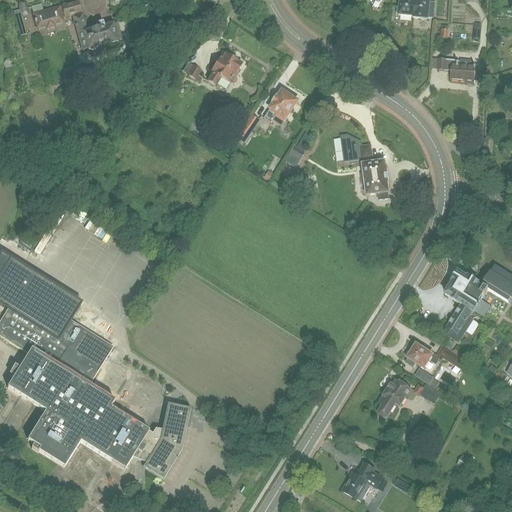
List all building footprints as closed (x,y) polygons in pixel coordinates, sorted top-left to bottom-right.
[(413,19),(414,0),(399,0),(398,16),(413,17),(413,19)] [(414,0),(413,19),(428,20),(428,18),(434,19),(435,3),(430,3),(429,0),(414,0)] [(87,32),(82,14),(81,13),(78,1),(71,3),(70,2),(60,4),(61,7),(64,19),(72,17),(73,17),(78,35),(82,51),(87,50),(91,52),(95,51),(97,47),(107,44),(108,48),(118,45),(117,41),(121,40),(118,31),(115,32),(113,25),(117,24),(117,23),(104,27),(103,22),(98,24),(99,28),(87,32)] [(28,14),(26,3),(18,4),(20,15),(28,14)] [(38,30),(46,28),(46,30),(55,28),(55,25),(64,23),(63,20),(64,19),(61,7),(33,14),(38,30)] [(220,78),(230,84),(241,65),(237,62),(237,61),(237,60),(237,59),(237,58),(236,58),(236,57),(235,57),(234,57),(233,57),(232,57),(232,58),(231,58),(231,59),(225,55),(223,53),(219,59),(211,72),(213,73),(207,82),(214,86),(220,78)] [(458,62),(439,60),(438,71),(451,73),(450,81),(465,82),(465,84),(474,85),(475,68),(460,67),(460,62),(458,62)] [(182,72),(199,83),(202,78),(198,76),(201,71),(193,66),(193,67),(188,63),(182,72)] [(285,121),(297,102),(292,99),(292,98),(291,97),(291,96),(290,96),(289,95),(288,95),(287,95),(282,92),(278,98),(276,96),(271,103),(273,105),(270,110),(270,111),(264,120),(270,124),(276,115),(285,121)] [(251,132),(258,121),(252,117),(244,128),(251,132)] [(308,127),(296,148),(302,152),(314,131),(308,127)] [(348,138),(342,139),(345,164),(362,161),(363,166),(373,164),(372,160),(373,160),(371,146),(362,148),(361,143),(348,138)] [(289,154),(284,162),(296,169),(300,160),(301,161),(305,154),(293,147),(289,154)] [(384,165),(384,163),(373,164),(363,166),(364,175),(361,176),(362,186),(365,186),(367,196),(377,195),(378,201),(388,200),(387,193),(388,193),(388,191),(390,189),(389,185),(387,185),(385,171),(387,170),(386,166),(384,165)] [(268,173),(265,179),(269,181),(273,175),(268,173)] [(89,386),(113,348),(70,321),(80,304),(10,260),(0,275),(0,305),(7,310),(0,321),(0,337),(22,351),(0,386),(0,393),(10,399),(12,396),(31,408),(33,405),(45,413),(27,441),(34,445),(31,449),(38,454),(39,453),(64,468),(80,443),(124,471),(136,452),(141,455),(146,447),(141,444),(148,432),(110,409),(114,402),(89,386)] [(467,279),(458,273),(452,283),(453,283),(445,296),(461,305),(447,328),(451,331),(447,337),(459,344),(473,320),(468,317),(472,312),(473,313),(487,291),(508,304),(511,300),(511,301),(511,278),(494,267),(482,287),(468,278),(467,279)] [(448,340),(444,347),(449,349),(450,350),(455,343),(448,340)] [(407,359),(408,359),(405,364),(413,368),(415,364),(424,369),(432,356),(426,352),(427,351),(420,346),(419,348),(416,346),(411,353),(409,352),(407,356),(408,357),(407,359)] [(443,359),(461,369),(466,361),(448,351),(449,349),(444,347),(443,346),(435,358),(442,362),(443,359)] [(480,353),(476,358),(482,361),(485,356),(480,353)] [(419,371),(415,377),(429,387),(433,380),(419,371)] [(508,377),(499,371),(494,377),(503,384),(508,377)] [(400,407),(411,390),(396,380),(392,386),(390,384),(387,389),(388,389),(383,397),(378,405),(382,407),(380,410),(378,413),(379,416),(384,419),(386,418),(388,415),(389,415),(395,405),(400,407)] [(413,393),(434,405),(441,394),(425,385),(423,388),(418,385),(413,393)] [(144,404),(157,411),(164,399),(150,392),(144,404)] [(146,447),(141,455),(148,459),(145,463),(143,468),(163,480),(181,451),(190,410),(167,405),(159,442),(153,451),(146,447)] [(463,455),(457,466),(465,471),(468,466),(471,468),(473,465),(469,463),(471,460),(463,455)] [(377,490),(382,480),(372,474),(374,471),(364,465),(356,477),(353,474),(342,492),(356,501),(366,483),(377,490)] [(382,480),(377,489),(383,493),(388,484),(382,480)] [(394,485),(400,489),(404,483),(397,480),(394,485)]
